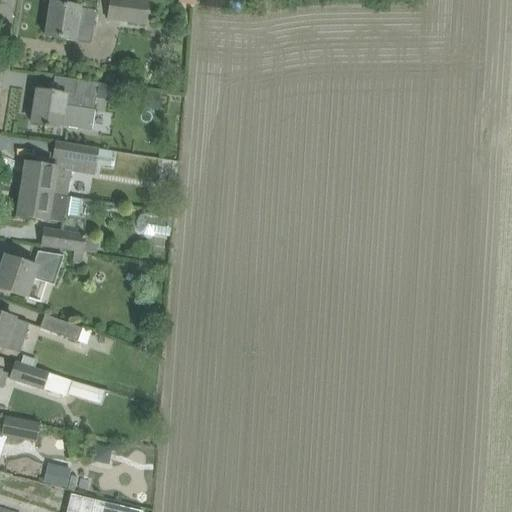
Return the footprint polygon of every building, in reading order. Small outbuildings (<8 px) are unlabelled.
[(109,0),(107,20),(145,25),(148,0),(109,0)] [(45,37),(65,41),(74,42),(77,26),(92,28),(95,11),(79,8),(71,7),(51,4),(45,37)] [(37,91),(31,125),(51,128),(60,129),(60,127),(90,131),(93,111),(96,94),(124,98),(126,89),(97,84),(65,79),(63,95),(58,95),(57,95),(37,91)] [(26,164),(21,190),(51,195),(67,197),(71,172),(71,170),(95,174),(96,165),(110,168),(112,153),(74,146),(71,163),(56,160),(55,168),(45,167),(26,164)] [(51,195),(21,190),(17,217),(37,220),(47,222),(47,221),(62,223),(63,216),(79,219),(83,199),(67,197),(51,195)] [(137,223),(137,224),(137,225),(137,226),(137,227),(137,228),(138,229),(138,230),(139,231),(139,232),(140,232),(141,233),(141,234),(142,234),(143,235),(144,235),(145,235),(146,236),(147,236),(148,236),(149,236),(150,236),(151,236),(152,235),(153,235),(154,235),(154,234),(170,236),(173,217),(145,213),(144,214),(143,214),(142,215),(141,216),(140,216),(140,217),(139,218),(138,219),(137,220),(137,221),(137,222),(137,223)] [(41,246),(73,251),(83,252),(96,254),(99,239),(44,229),(41,246)] [(83,252),(73,251),(72,261),(81,263),(83,252)] [(62,257),(57,256),(38,253),(33,266),(5,257),(0,272),(0,289),(14,294),(25,298),(31,279),(53,286),(62,257)] [(4,349),(19,354),(29,324),(0,314),(0,348),(3,350),(4,349)] [(40,328),(77,341),(76,344),(84,348),(85,345),(87,345),(91,332),(45,315),(40,328)] [(66,395),(100,405),(104,388),(72,379),(71,382),(47,374),(16,364),(11,378),(42,389),(66,397),(66,395)] [(0,457),(7,437),(36,443),(40,425),(0,417),(0,457)] [(48,464),(43,484),(73,492),(77,478),(69,476),(70,470),(48,464)]
